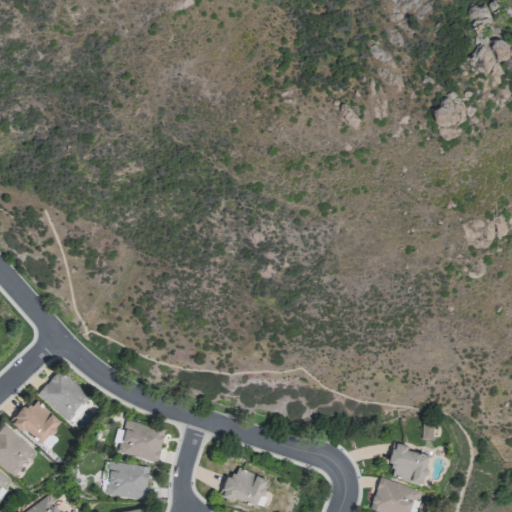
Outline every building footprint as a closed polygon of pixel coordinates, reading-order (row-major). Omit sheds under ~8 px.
[(36,393),(65,421),(86,398),(57,370),(36,393)] [(60,421),(35,400),(29,408),(24,404),(11,419),(47,450),(56,439),(50,434),(60,421)] [(157,461),(163,427),(123,421),(118,455),(157,461)] [(0,465),(11,476),(34,451),(5,423),(0,428),(0,465)] [(421,439),(432,439),(432,423),(421,423),(421,439)] [(427,454),(406,450),(407,445),(391,442),(387,465),(393,466),(391,477),(422,482),(427,454)] [(148,466),(104,461),(100,495),(144,500),(148,466)] [(266,479),(236,466),(231,478),(225,475),(217,495),(232,501),(234,496),(255,505),(266,479)] [(377,511),(409,511),(416,490),(378,477),(368,509),(377,511)] [(60,511),(48,494),(22,511),(60,511)]
